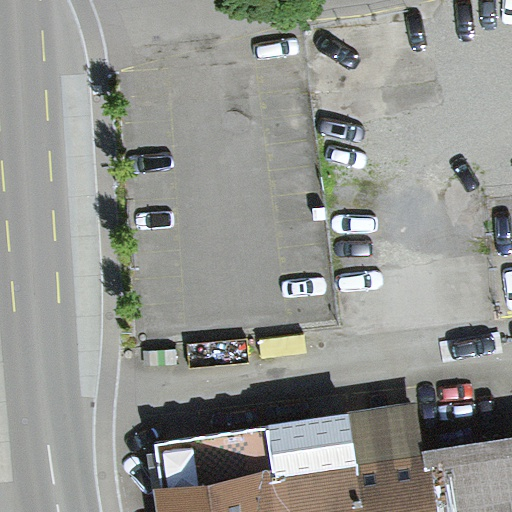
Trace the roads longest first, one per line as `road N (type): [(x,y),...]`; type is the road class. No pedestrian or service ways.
road 1 (secondary): [(58,511),(16,6)]
road 2 (unknown): [(46,407),(342,370),(511,327)]
